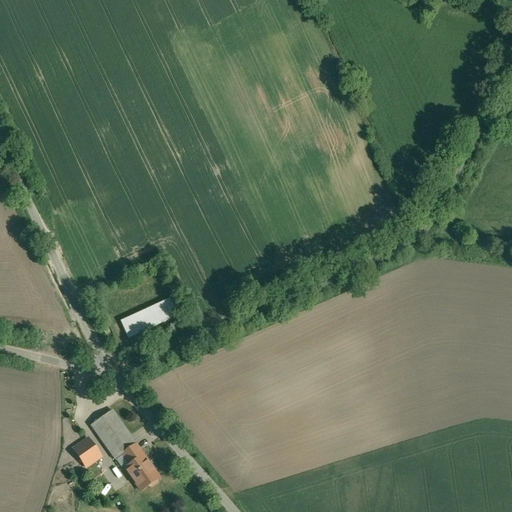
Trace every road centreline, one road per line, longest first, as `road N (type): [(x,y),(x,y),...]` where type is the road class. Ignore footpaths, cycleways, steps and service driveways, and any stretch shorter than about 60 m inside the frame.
road 1 (track): [(511,69),(415,239),(107,374)]
road 2 (unclassified): [(0,139),(107,374)]
road 3 (unclassified): [(229,511),(107,374)]
